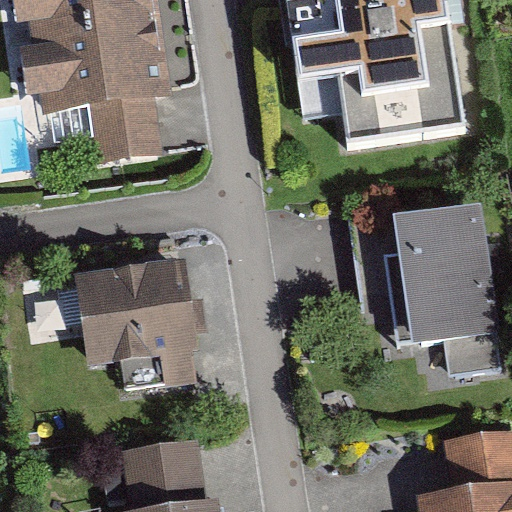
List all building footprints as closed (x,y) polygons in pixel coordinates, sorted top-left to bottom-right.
[(7,0),(28,126),(93,116),(102,171),(185,157),(159,0),(7,0)] [(452,0),(315,0),(317,13),(284,18),(298,102),(329,97),(340,164),(476,142),(452,0)] [(482,217),(388,233),(408,358),(503,343),(482,217)] [(183,275),(76,290),(88,376),(161,365),(165,397),(200,392),(183,275)] [(511,437),(445,448),(453,503),(511,494),(511,437)] [(127,463),(134,511),(210,511),(202,453),(127,463)] [(511,511),(511,494),(453,503),(418,508),(418,511),(511,511)]
